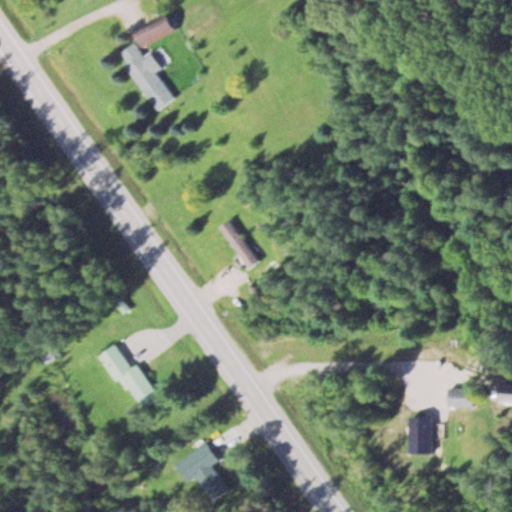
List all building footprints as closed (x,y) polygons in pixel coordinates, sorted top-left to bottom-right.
[(179,30),(174,17),(137,31),(142,44),(179,30)] [(119,53),(158,110),(178,97),(149,54),(146,56),(136,41),(119,53)] [(219,226),(248,269),(260,261),(231,218),(219,226)] [(103,352),(140,410),(159,398),(122,340),(103,352)] [(499,402),(511,402),(511,380),(500,380),(499,402)] [(447,405),(474,405),(474,387),(447,387),(447,405)] [(411,452),(433,452),(433,416),(411,416),(411,452)] [(216,464),(222,460),(211,442),(178,461),(189,481),(200,475),(214,500),(231,489),(216,464)]
